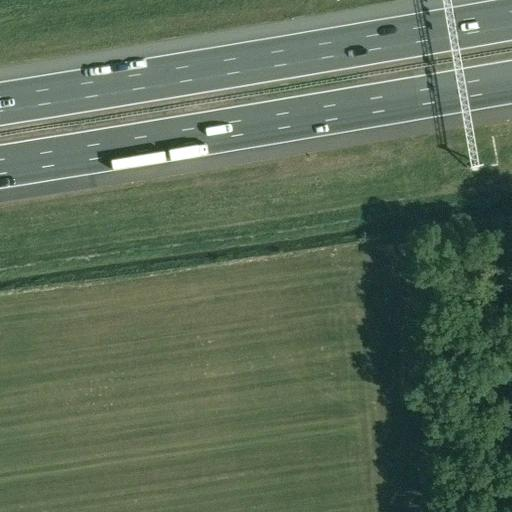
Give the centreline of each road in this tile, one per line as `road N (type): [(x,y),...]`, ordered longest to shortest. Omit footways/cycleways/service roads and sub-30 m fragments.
road 1 (motorway): [(0,167),(511,82)]
road 2 (motorway): [(511,18),(0,102)]
